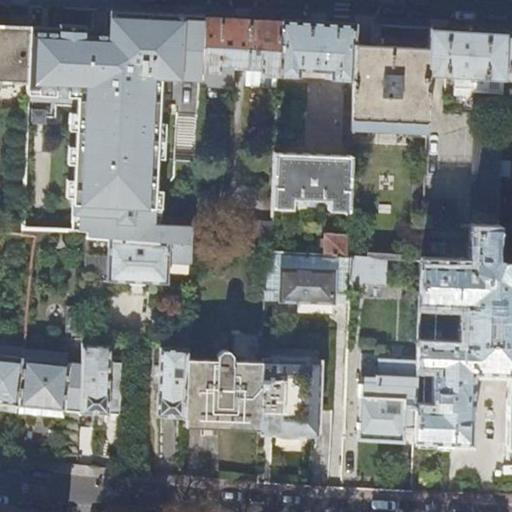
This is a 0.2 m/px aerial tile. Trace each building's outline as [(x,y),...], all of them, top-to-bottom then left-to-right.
[(202,73),(205,15),(125,11),(124,30),(115,29),(30,26),(28,95),(79,98),(73,229),(86,230),(86,236),(190,243),(193,243),(194,223),(158,221),(162,79),(202,80),(202,73)] [(278,76),(280,19),(243,17),(205,15),(202,73),(220,74),(220,67),(235,68),(245,69),(260,69),(259,76),(278,76)] [(323,22),(280,19),(278,76),(300,77),(301,70),(325,71),(325,79),(353,80),(354,42),(355,23),(323,22)] [(0,24),(0,110),(27,111),(28,95),(30,26),(0,24)] [(502,79),(504,32),(464,30),(429,28),(429,47),(428,75),(455,76),(454,93),(469,94),(472,91),(502,92),(502,79)] [(511,32),(504,32),(502,79),(511,79),(511,32)] [(428,75),(429,47),(391,45),(372,43),(354,42),(353,80),(352,92),(351,124),(350,147),(350,154),(348,210),(347,234),(346,254),(351,255),(377,256),(382,256),(420,258),(421,234),(422,226),(423,200),(428,75)] [(220,74),(202,73),(202,80),(202,85),(234,87),(235,68),(220,67),(220,74)] [(260,69),(245,69),(245,86),(277,87),(278,76),(259,76),(260,69)] [(351,124),(352,92),(344,92),(342,146),(350,147),(351,124)] [(470,228),(497,229),(499,192),(501,132),(474,131),(470,228)] [(350,154),(275,151),(273,207),(293,208),(293,198),(328,199),(327,209),(348,210),(350,154)] [(451,202),(423,200),(422,226),(450,227),(451,202)] [(266,249),(271,250),(272,220),(224,216),(222,245),(266,249)] [(466,236),(466,228),(450,227),(422,226),(421,234),(466,236)] [(46,241),(46,228),(23,227),(23,231),(35,233),(34,240),(46,241)] [(511,263),(496,262),(497,229),(470,228),(466,228),(466,236),(474,236),(473,257),(467,263),(420,261),(419,303),(463,305),(461,342),(485,343),(487,301),(501,302),(499,344),(511,344),(511,263)] [(331,254),(346,254),(347,234),(326,233),(325,253),(331,254)] [(190,243),(86,236),(85,278),(126,280),(167,281),(168,260),(190,261),(190,243)] [(349,293),(350,280),(351,255),(346,254),(331,254),(325,253),(287,251),(271,250),(266,249),(264,291),(279,291),(279,300),(335,301),(335,293),(349,293)] [(380,282),(382,256),(377,256),(351,255),(350,280),(380,282)] [(83,338),(84,305),(67,305),(66,337),(83,338)] [(474,372),(490,373),(491,344),(485,343),(461,342),(418,341),(417,366),(436,367),(434,406),(415,405),(414,429),(414,441),(464,443),(471,443),(474,372)] [(82,362),(79,411),(100,411),(119,412),(122,362),(110,361),(111,343),(83,342),(82,362)] [(24,349),(24,346),(0,343),(0,353),(23,356),(24,349)] [(511,344),(499,344),(491,344),(490,373),(507,374),(506,445),(511,444),(511,344)] [(187,357),(188,347),(160,345),(157,414),(172,415),(185,415),(187,357)] [(23,356),(18,403),(48,407),(79,411),(82,362),(29,357),(29,350),(24,349),(23,356)] [(218,353),(217,359),(187,357),(185,415),(184,424),(222,426),(259,428),(261,361),(232,359),(233,354),(229,349),(222,349),(218,353)] [(0,401),(18,403),(23,356),(0,353),(0,401)] [(259,428),(259,431),(288,432),(317,433),(319,360),(262,358),(261,361),(259,428)] [(403,428),(414,429),(415,405),(417,375),(378,373),(378,370),(360,369),(360,382),(357,382),(357,394),(359,394),(357,437),(380,438),(403,439),(403,428)]
